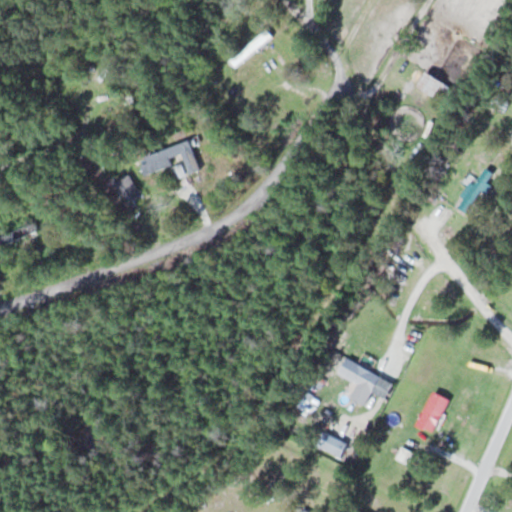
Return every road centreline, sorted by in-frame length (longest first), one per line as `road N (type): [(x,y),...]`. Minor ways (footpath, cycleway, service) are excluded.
road 1 (residential): [(0,304),(220,228),(251,204),(338,81),(336,58)]
road 2 (residential): [(421,223),(511,338)]
